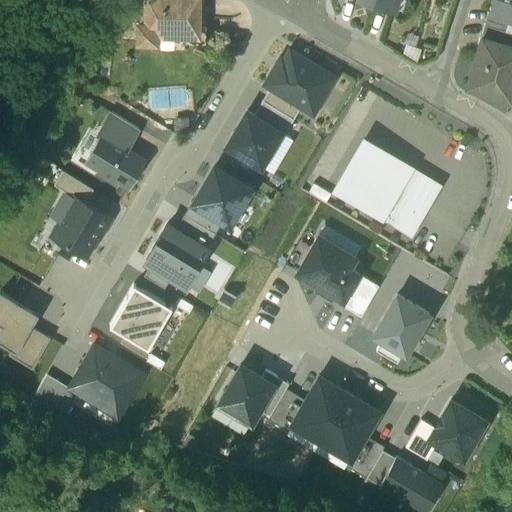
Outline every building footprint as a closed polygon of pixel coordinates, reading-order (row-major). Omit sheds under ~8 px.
[(197,0),(146,0),(146,26),(138,26),(138,43),(155,44),(155,36),(188,36),(188,44),(205,44),(205,27),(197,27),(197,0)] [(360,0),(388,9),(391,0),(360,0)] [(511,0),(491,0),(488,11),(488,13),(510,19),(511,13),(511,0)] [(510,19),(488,13),(488,11),(484,24),(506,30),(507,31),(510,19)] [(506,30),(484,24),(480,37),(481,37),(481,36),(502,43),(506,30)] [(481,37),(468,81),(489,88),(488,92),(510,99),(511,91),(511,45),(502,43),(481,36),(481,37)] [(264,86),(269,88),(300,106),(313,114),(336,76),(286,47),(264,86)] [(292,118),(300,106),(269,88),(262,101),(292,118)] [(253,116),(281,132),(285,134),(294,119),(292,118),(262,101),(253,116)] [(281,132),(253,116),(246,112),(227,146),(262,166),(281,132)] [(102,135),(129,151),(140,131),(110,113),(95,137),(99,139),(102,135)] [(186,120),(175,121),(177,134),(188,133),(186,120)] [(102,135),(99,139),(84,164),(127,190),(145,160),(129,151),(102,135)] [(409,168),(364,141),(335,190),(381,217),(409,169),(409,168)] [(214,166),(193,202),(223,220),(229,223),(250,187),(214,166)] [(437,186),(409,169),(382,216),(410,232),(437,186)] [(75,200),(84,205),(92,191),(62,174),(54,188),(75,200)] [(84,205),(75,200),(53,237),(85,256),(107,219),(84,205)] [(215,232),(223,220),(193,202),(191,201),(184,214),(215,232)] [(175,229),(207,247),(215,232),(184,214),(175,229)] [(207,247),(175,229),(167,224),(146,260),(151,263),(171,275),(186,283),(207,247)] [(342,300),(358,274),(349,269),(355,258),(319,237),(297,274),(342,300)] [(63,295),(79,265),(61,255),(45,286),(63,295)] [(164,287),(171,275),(151,263),(144,275),(164,287)] [(358,274),(342,300),(340,304),(361,316),(378,286),(358,274)] [(169,311),(131,289),(110,325),(148,347),(169,311)] [(31,327),(39,315),(1,293),(0,293),(0,342),(11,349),(16,352),(31,327)] [(396,296),(373,336),(381,340),(375,350),(396,362),(401,352),(405,353),(427,314),(396,296)] [(32,369),(50,338),(31,327),(16,352),(11,349),(8,355),(32,369)] [(94,345),(69,387),(78,392),(118,415),(143,373),(94,345)] [(273,385),(262,379),(241,367),(219,404),(251,422),(259,408),(273,385)] [(273,385),(259,408),(270,415),(285,389),(288,384),(266,371),(262,379),(273,385)] [(67,412),(78,392),(69,387),(46,374),(31,397),(67,412)] [(320,442),(348,394),(319,377),(305,401),(291,425),(320,442)] [(291,425),(305,401),(285,389),(270,415),(267,420),(288,431),(291,425)] [(348,394),(320,442),(351,459),(365,435),(379,411),(348,394)] [(428,438),(437,443),(463,458),(486,420),(451,400),(434,428),(428,438)] [(428,438),(434,428),(421,419),(404,447),(426,460),(437,443),(428,438)] [(365,435),(351,459),(347,466),(366,477),(381,450),(384,446),(365,435)] [(381,450),(366,477),(379,484),(394,458),(381,450)] [(394,458),(379,484),(426,511),(442,483),(395,456),(394,458)]
